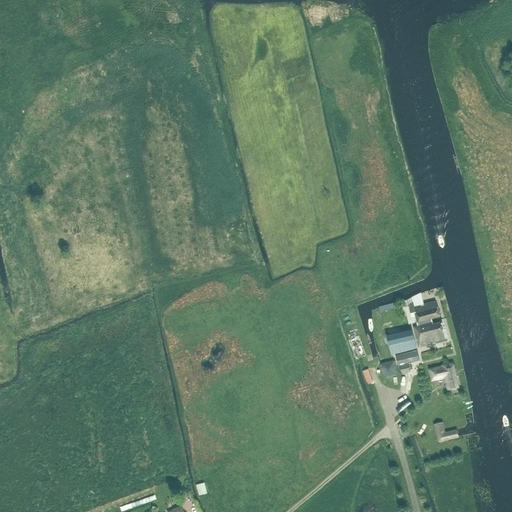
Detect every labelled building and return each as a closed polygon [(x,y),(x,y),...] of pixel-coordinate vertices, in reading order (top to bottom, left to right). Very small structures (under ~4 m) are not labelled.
[(435,301),(414,307),(412,299),(404,301),(405,306),(402,307),(404,316),(406,315),(409,324),(440,316),(437,306),(436,307),(435,301)] [(446,339),(442,322),(433,324),(433,322),(414,327),(419,347),(436,343),(436,341),(446,339)] [(417,348),(412,329),(387,336),(391,354),(417,348)] [(396,356),(398,362),(419,357),(418,350),(396,356)] [(420,360),(419,357),(398,362),(398,366),(400,365),(402,373),(411,371),(409,363),(420,360)] [(459,387),(453,362),(442,365),(443,366),(429,369),(432,380),(445,377),(448,389),(459,387)] [(379,365),(382,380),(394,377),(390,363),(379,365)] [(367,373),(369,384),(375,383),(372,371),(367,373)] [(361,385),(368,384),(366,375),(359,376),(361,385)] [(439,441),(459,437),(457,429),(445,432),(443,422),(435,424),(439,441)] [(200,483),(191,485),(193,496),(202,494),(200,483)]
